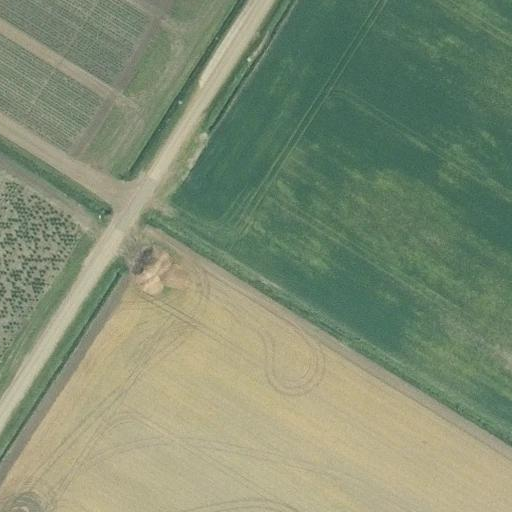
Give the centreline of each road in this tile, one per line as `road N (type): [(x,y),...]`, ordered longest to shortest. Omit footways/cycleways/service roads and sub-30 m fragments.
road 1 (unclassified): [(0,410),(262,0)]
road 2 (track): [(131,205),(0,122)]
